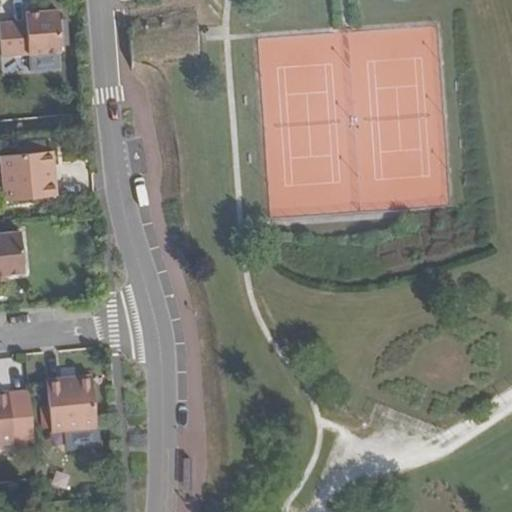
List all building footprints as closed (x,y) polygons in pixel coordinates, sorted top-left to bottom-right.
[(27,21),(0,23),(3,56),(60,52),(58,27),(57,10),(26,12),(27,21)] [(199,14),(131,21),(136,66),(204,57),(199,14)] [(55,166),(53,150),(2,156),(6,201),(57,196),(56,180),(52,181),(51,165),(55,166)] [(0,274),(25,272),(21,231),(0,233),(0,274)] [(64,378),(48,379),(50,405),(52,427),(52,431),(98,427),(94,375),(79,376),(79,380),(64,381),(64,378)] [(0,445),(15,443),(9,392),(0,393),(0,445)] [(52,427),(50,405),(40,405),(42,428),(52,427)]
